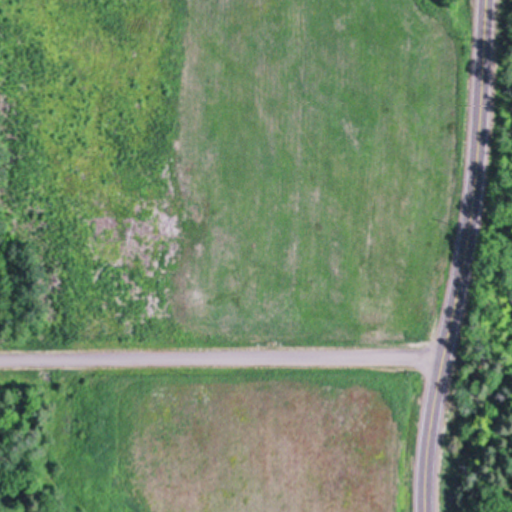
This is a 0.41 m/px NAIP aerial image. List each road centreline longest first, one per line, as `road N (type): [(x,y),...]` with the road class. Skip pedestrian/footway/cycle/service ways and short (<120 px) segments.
road 1 (secondary): [(485,0),(474,205),(441,364),(427,511)]
road 2 (residential): [(0,360),(393,357),(441,364)]
